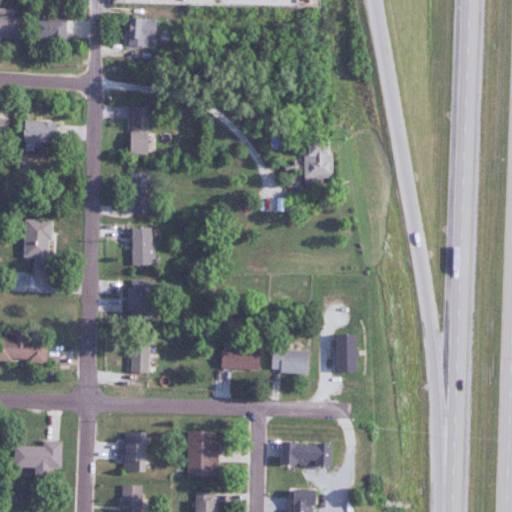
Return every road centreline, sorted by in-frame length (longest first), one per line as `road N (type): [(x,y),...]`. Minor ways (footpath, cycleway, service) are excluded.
road 1 (trunk): [(462,0),(447,511)]
road 2 (residential): [(83,511),(91,0)]
road 3 (trunk): [(372,0),(449,443)]
road 4 (residential): [(0,399),(345,410)]
road 5 (trunk): [(505,511),(511,322)]
